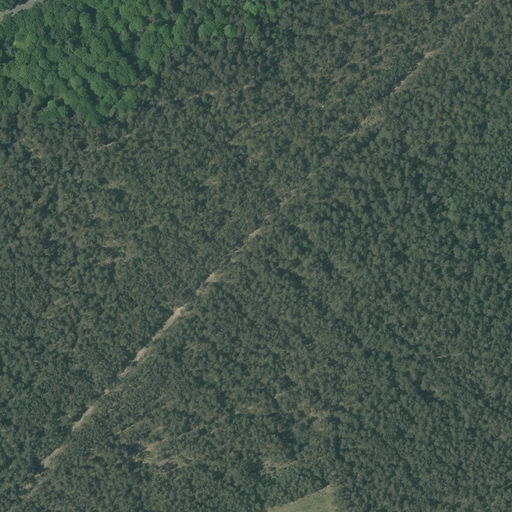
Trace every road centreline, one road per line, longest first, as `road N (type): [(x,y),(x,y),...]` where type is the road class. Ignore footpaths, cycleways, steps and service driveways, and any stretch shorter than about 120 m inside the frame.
road 1 (track): [(5,511),(143,346),(480,0)]
road 2 (track): [(0,100),(53,61),(154,47),(195,31),(237,0)]
